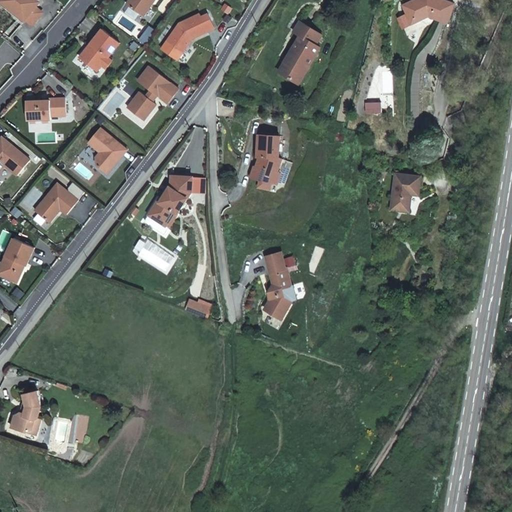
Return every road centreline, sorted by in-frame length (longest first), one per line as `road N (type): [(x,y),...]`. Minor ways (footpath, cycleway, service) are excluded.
road 1 (residential): [(0,353),(205,91),(260,0)]
road 2 (unclassified): [(353,511),(450,340),(467,329),(486,332)]
road 3 (secondary): [(455,511),(486,332)]
road 4 (secondary): [(486,332),(511,180)]
road 5 (residential): [(0,103),(84,0)]
